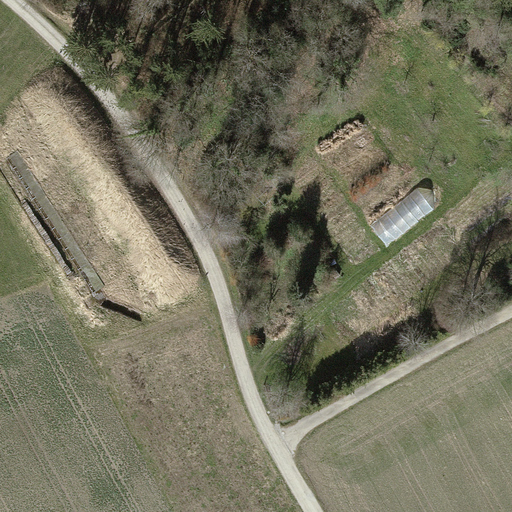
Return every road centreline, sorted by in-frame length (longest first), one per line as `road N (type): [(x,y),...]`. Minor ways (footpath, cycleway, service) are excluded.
road 1 (track): [(275,444),(250,393),(211,256),(85,67),(15,0)]
road 2 (track): [(511,312),(275,444)]
